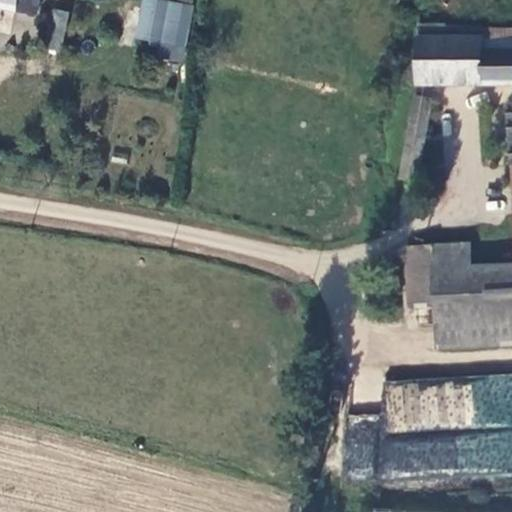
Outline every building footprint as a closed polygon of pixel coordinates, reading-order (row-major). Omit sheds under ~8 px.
[(0,0),(0,9),(37,18),(41,0),(0,0)] [(198,6),(170,0),(148,0),(141,36),(189,46),(198,6)] [(62,50),(68,11),(48,8),(42,47),(62,50)] [(413,24),(413,85),(511,85),(511,31),(442,31),(442,24),(413,24)] [(433,104),(418,101),(404,182),(426,186),(429,170),(422,169),(433,104)] [(436,314),(440,357),(511,353),(511,269),(470,271),(469,251),(406,254),(410,313),(436,314)] [(511,376),(384,378),(384,414),(345,414),(346,476),(511,474),(511,376)]
